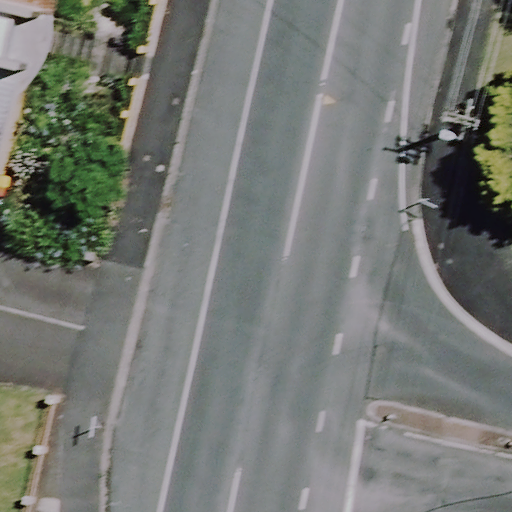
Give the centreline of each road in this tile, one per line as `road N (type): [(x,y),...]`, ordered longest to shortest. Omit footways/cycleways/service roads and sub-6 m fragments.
road 1 (tertiary): [(268,382),(359,0)]
road 2 (residential): [(511,447),(268,382)]
road 3 (tertiary): [(236,511),(268,382)]
